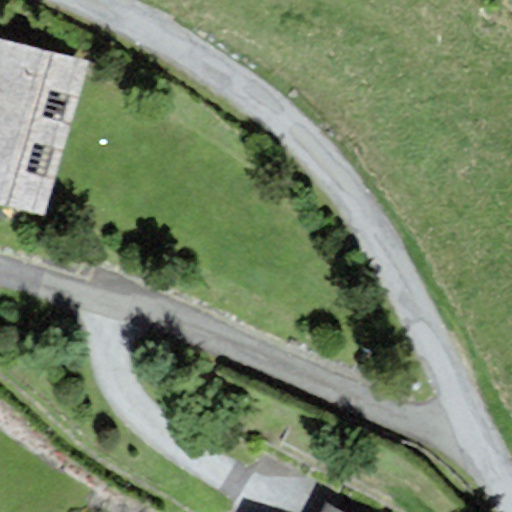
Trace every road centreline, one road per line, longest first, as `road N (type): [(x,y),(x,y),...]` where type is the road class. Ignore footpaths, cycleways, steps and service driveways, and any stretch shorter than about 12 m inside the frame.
road 1 (residential): [(470,430),(379,243),(311,151),(189,51),(92,0)]
road 2 (residential): [(470,430),(419,425),(330,382),(122,304),(0,270)]
